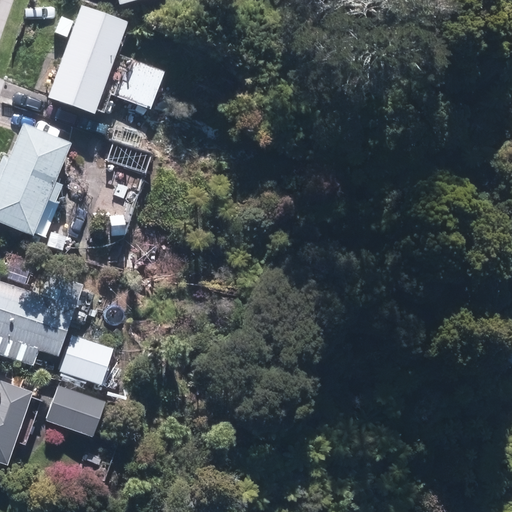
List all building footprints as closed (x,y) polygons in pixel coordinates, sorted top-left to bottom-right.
[(89,118),(122,26),(78,11),(46,102),(89,118)] [(164,73),(128,60),(108,118),(144,130),(164,73)] [(0,175),(0,226),(27,238),(68,146),(22,126),(0,175)] [(0,286),(0,340),(53,358),(76,289),(50,280),(43,301),(0,286)] [(71,336),(57,373),(96,387),(110,350),(71,336)] [(511,349),(501,361),(511,370),(511,349)] [(0,465),(2,467),(29,395),(0,384),(0,465)] [(56,388),(43,423),(88,440),(101,405),(56,388)] [(113,451),(89,443),(79,474),(102,482),(113,451)]
